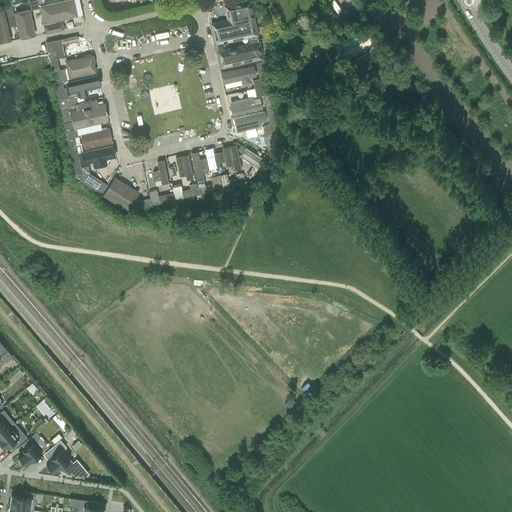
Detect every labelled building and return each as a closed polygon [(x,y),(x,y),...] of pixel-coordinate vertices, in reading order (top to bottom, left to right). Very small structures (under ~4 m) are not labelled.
[(0,2),(0,9),(5,9),(7,17),(14,15),(11,5),(10,0),(0,2)] [(30,4),(31,9),(38,8),(38,6),(36,0),(10,0),(11,5),(26,2),(30,4)] [(74,0),(60,0),(40,5),(45,22),(78,13),(74,0)] [(227,20),(211,24),(215,44),(223,42),(223,43),(226,43),(226,42),(247,37),(257,35),(252,15),(249,0),(224,6),(227,20)] [(30,8),(14,12),(20,37),(35,34),(30,8)] [(4,10),(0,10),(0,42),(11,40),(4,10)] [(43,25),(45,34),(56,31),(54,23),(43,25)] [(366,24),(359,27),(360,30),(367,33),(370,32),(366,24)] [(249,44),(217,52),(221,67),(261,58),(262,58),(258,40),(257,35),(247,37),(249,44)] [(77,41),(76,36),(48,42),(45,42),(48,56),(49,60),(57,59),(64,57),(61,45),(77,41)] [(86,45),(86,42),(62,47),(65,57),(85,52),(84,46),(86,45)] [(368,53),(356,58),(363,74),(384,65),(374,43),(371,44),(368,53)] [(92,56),(64,62),(68,81),(96,74),(92,56)] [(57,59),(49,60),(49,61),(54,84),(62,82),(57,59)] [(262,62),(255,63),(259,79),(266,77),(265,74),(263,62),(262,62)] [(247,69),(221,75),(223,82),(249,76),(247,69)] [(97,77),(67,83),(69,95),(100,89),(97,77)] [(268,84),(266,77),(259,79),(252,80),(256,97),(262,95),(265,109),(273,108),(268,84)] [(55,84),(60,107),(67,106),(78,103),(76,94),(65,97),(62,82),(54,84),(55,84)] [(236,108),(231,109),(232,115),(262,109),(260,102),(254,104),(252,97),(234,101),(236,108)] [(108,120),(105,106),(97,107),(96,102),(76,106),(77,112),(71,113),(74,127),(108,120)] [(65,129),(65,130),(72,129),(67,106),(60,107),(65,129)] [(262,128),(252,130),(254,138),(264,135),(278,132),(273,108),(265,109),(266,110),(269,125),(262,127),(262,128)] [(263,112),(234,118),(237,131),(254,127),(260,126),(258,120),(264,118),(263,112)] [(65,130),(70,154),(78,152),(81,151),(80,145),(76,146),(74,137),(78,136),(76,128),(72,129),(65,130)] [(80,138),(83,152),(112,145),(109,131),(80,138)] [(241,171),(236,146),(222,149),(226,169),(233,167),(234,173),(241,171)] [(115,159),(112,147),(81,154),(84,166),(93,164),(94,169),(107,166),(106,161),(115,159)] [(245,148),(239,156),(253,165),(247,175),(250,177),(262,158),(245,148)] [(78,152),(70,154),(75,177),(76,177),(90,187),(96,190),(101,182),(90,174),(88,167),(87,166),(81,167),(78,152)] [(199,160),(198,153),(191,155),(197,184),(204,183),(202,175),(208,173),(205,159),(199,160)] [(194,180),(189,156),(176,159),(180,178),(187,177),(188,182),(194,180)] [(156,164),(161,188),(170,185),(164,162),(156,164)] [(244,185),(243,177),(228,181),(227,175),(218,176),(222,190),(244,185)] [(212,184),(196,188),(198,195),(199,195),(200,195),(222,190),(218,176),(215,177),(210,178),(212,184)] [(114,178),(103,195),(126,210),(137,193),(114,178)] [(172,187),(173,193),(175,200),(176,200),(183,198),(198,195),(196,188),(195,184),(190,185),(190,189),(181,191),(180,185),(172,187)] [(156,190),(148,192),(150,198),(151,205),(159,204),(175,200),(173,193),(158,196),(156,190)] [(150,198),(134,201),(136,209),(151,205),(150,198)] [(6,352),(1,357),(6,363),(11,358),(6,352)] [(19,369),(12,375),(16,380),(23,374),(19,369)] [(31,384),(27,388),(32,394),(37,390),(31,384)] [(0,435),(10,427),(14,424),(2,410),(0,412),(0,435)] [(14,424),(10,427),(0,435),(0,441),(5,447),(8,445),(12,449),(26,438),(14,424)] [(71,429),(65,435),(71,441),(76,435),(71,429)] [(25,448),(18,455),(26,464),(43,450),(35,441),(39,438),(35,433),(22,444),(25,448)] [(51,458),(46,462),(54,472),(60,467),(63,472),(66,474),(84,477),(88,474),(76,460),(72,463),(61,450),(65,447),(59,440),(46,451),(51,458)] [(77,441),(72,446),(75,450),(81,444),(77,441)] [(11,495),(9,507),(29,510),(33,510),(36,493),(22,491),(21,497),(11,495)] [(79,499),(76,511),(102,511),(103,509),(95,508),(96,502),(79,499)]
